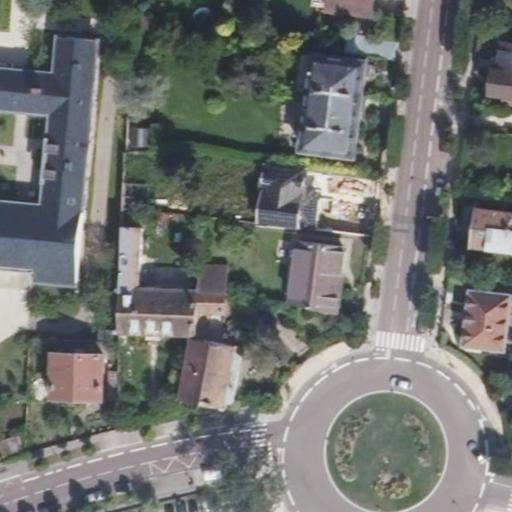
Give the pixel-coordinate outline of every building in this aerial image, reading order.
[(314,0),(314,6),(332,8),(332,11),(373,15),(374,0),(314,0)] [(132,31),(160,34),(161,21),(133,18),(132,31)] [(0,268),(43,274),(42,287),(83,289),(88,289),(112,40),(67,36),(66,71),(14,66),(0,65),(0,268)] [(347,54),(396,59),(397,51),(398,42),(349,36),(347,54)] [(496,59),(492,94),(511,96),(511,43),(504,43),(502,59),(496,59)] [(313,90),(363,96),(367,63),(308,56),(303,89),(313,90)] [(356,155),(363,96),(313,90),(306,149),(356,155)] [(128,154),(150,154),(150,129),(129,128),(128,154)] [(265,162),(255,223),(298,228),(303,187),(306,168),(265,162)] [(127,179),(127,204),(144,205),(145,180),(127,179)] [(319,189),(303,187),(298,228),(313,230),(315,220),(319,189)] [(511,211),(478,207),(473,247),(511,251),(511,211)] [(123,331),(192,341),(196,291),(142,284),(143,223),(126,223),(123,331)] [(302,242),(295,303),(340,310),(340,308),(347,247),(302,242)] [(196,291),(222,296),(225,267),(199,265),(196,291)] [(192,341),(183,403),(230,408),(231,400),(235,398),(240,356),(238,352),(239,346),(229,345),(204,342),(204,335),(206,334),(209,313),(221,314),(222,296),(196,291),(192,341)] [(511,296),(473,292),(467,347),(507,351),(511,310),(511,296)] [(229,345),(239,346),(240,339),(230,338),(229,345)] [(56,353),(54,397),(105,399),(106,354),(56,353)] [(0,445),(7,464),(15,460),(24,457),(18,439),(0,445)]
